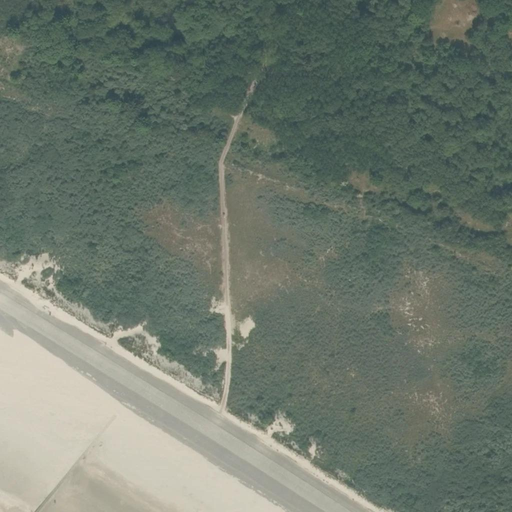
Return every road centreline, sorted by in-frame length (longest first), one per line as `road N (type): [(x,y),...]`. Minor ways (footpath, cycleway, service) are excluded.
road 1 (track): [(223,415),(0,283)]
road 2 (track): [(369,511),(223,415)]
